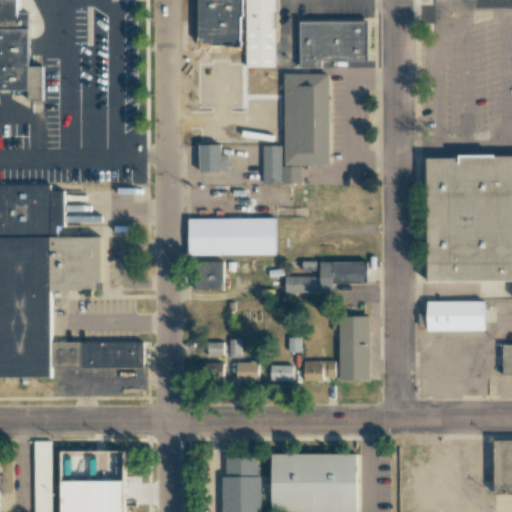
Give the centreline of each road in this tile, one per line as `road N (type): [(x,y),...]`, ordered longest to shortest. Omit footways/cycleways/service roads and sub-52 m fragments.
road 1 (tertiary): [(163,0),(167,511)]
road 2 (residential): [(511,420),(0,422)]
road 3 (residential): [(392,0),(392,421)]
